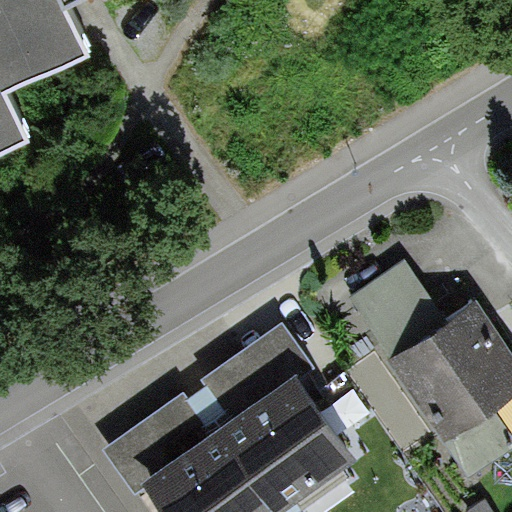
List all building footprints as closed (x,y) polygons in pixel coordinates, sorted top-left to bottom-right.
[(0,0),(0,138),(32,124),(7,72),(98,29),(84,0),(0,0)] [(353,292),(393,348),(445,312),(404,255),(353,292)] [(393,348),(388,352),(468,469),(511,439),(511,420),(497,398),(511,387),(511,339),(478,290),(445,312),(393,348)] [(207,375),(196,383),(281,500),(362,443),(306,365),(315,358),(282,313),(203,369),(207,375)] [(174,511),(264,511),(281,500),(196,383),(188,389),(184,383),(103,440),(137,488),(150,479),(174,511)] [(498,511),(486,494),(466,507),(469,511),(498,511)]
